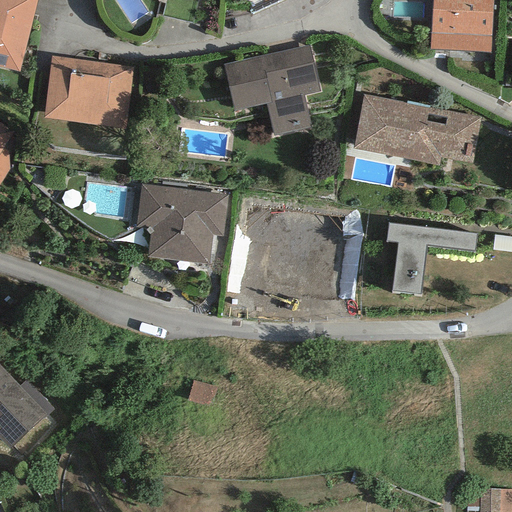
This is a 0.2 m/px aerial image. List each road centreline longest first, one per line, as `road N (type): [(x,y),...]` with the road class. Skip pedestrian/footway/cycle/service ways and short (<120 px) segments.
road 1 (residential): [(0,263),(188,326),(433,337),(511,300)]
road 2 (residential): [(336,15),(267,36),(139,55),(105,47),(70,24)]
road 3 (residential): [(511,115),(396,61),(336,15)]
